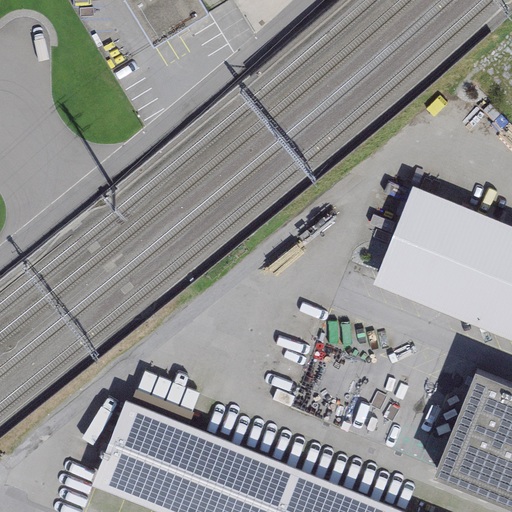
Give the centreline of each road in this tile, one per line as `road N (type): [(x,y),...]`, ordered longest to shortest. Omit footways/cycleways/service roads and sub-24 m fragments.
road 1 (unknown): [(317,286),(276,328),(263,360),(271,413),(511,511)]
road 2 (unclassified): [(0,262),(309,0)]
road 3 (unknown): [(511,360),(317,286)]
